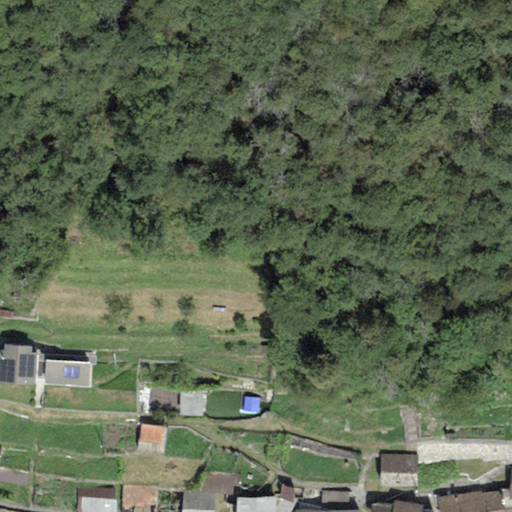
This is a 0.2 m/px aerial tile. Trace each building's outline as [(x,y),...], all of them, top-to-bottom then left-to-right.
[(31,347),(3,345),(3,350),(0,350),(0,382),(89,388),(91,363),(44,360),(44,354),(31,353),(31,347)] [(162,427),(140,423),(137,442),(159,445),(162,427)] [(418,455),(379,454),(379,486),(417,486),(418,455)] [(207,472),(200,493),(214,494),(214,496),(232,496),(234,474),(207,472)] [(294,488),(281,485),(278,498),(292,502),(292,498),(294,488)] [(155,487),(121,486),(120,505),(155,506),(155,487)] [(77,488),(75,511),(115,511),(114,489),(77,488)] [(481,491),(436,498),(438,511),(505,511),(502,491),(482,494),(481,491)] [(200,493),(182,492),(181,511),(212,511),(214,496),(214,494),(200,493)] [(348,492),(321,492),(321,511),(329,511),(348,511),(348,492)] [(289,511),(297,499),(292,498),(292,502),(278,498),(238,498),(236,511),(289,511)] [(393,505),(370,505),(370,511),(420,511),(421,510),(422,505),(393,501),(393,505)]
